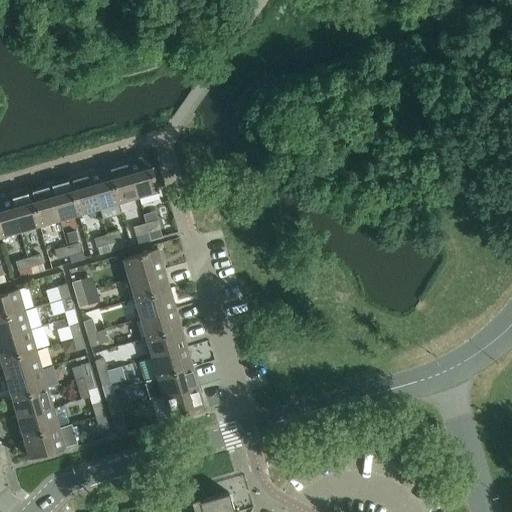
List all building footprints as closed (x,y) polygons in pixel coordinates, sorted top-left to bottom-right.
[(148,156),(127,162),(138,196),(158,191),(148,156)] [(127,162),(108,168),(118,202),(138,196),(127,162)] [(108,168),(88,173),(98,208),(118,202),(108,168)] [(88,173),(69,179),(79,214),(98,208),(88,173)] [(69,179),(49,185),(59,219),(79,214),(69,179)] [(49,185),(29,191),(39,225),(59,219),(49,185)] [(29,191),(10,196),(20,231),(39,225),(29,191)] [(10,196),(0,199),(0,236),(0,237),(20,231),(10,196)] [(158,220),(145,224),(148,233),(160,229),(158,220)] [(148,233),(145,224),(133,228),(136,236),(148,233)] [(75,231),(66,234),(68,243),(78,240),(75,231)] [(118,232),(106,235),(109,244),(121,240),(118,232)] [(109,244),(106,235),(94,239),(97,247),(109,244)] [(79,243),(67,247),(69,255),(82,252),(79,243)] [(69,255),(67,247),(55,250),(57,259),(69,255)] [(123,259),(129,279),(163,269),(157,249),(123,259)] [(40,255),(28,258),(30,267),(42,263),(40,255)] [(30,267),(28,258),(16,262),(18,270),(30,267)] [(163,269),(129,279),(135,299),(169,289),(163,269)] [(72,283),(76,295),(84,293),(80,280),(72,283)] [(58,287),(61,299),(70,297),(66,285),(58,287)] [(169,289),(135,299),(140,319),(175,309),(169,289)] [(0,294),(0,316),(24,310),(18,290),(0,294)] [(84,293),(76,295),(79,307),(88,305),(84,293)] [(70,297),(61,299),(65,311),(73,309),(70,297)] [(175,309),(140,319),(146,338),(180,328),(175,309)] [(24,310),(0,316),(0,338),(29,330),(24,310)] [(83,322),(87,334),(95,332),(92,320),(83,322)] [(69,326),(73,338),(81,336),(78,324),(69,326)] [(180,328),(146,338),(152,358),(186,348),(180,328)] [(29,330),(0,338),(0,356),(1,359),(35,349),(29,330)] [(95,332),(87,334),(90,346),(99,344),(95,332)] [(81,336),(73,338),(73,340),(76,350),(85,348),(81,336)] [(73,340),(62,343),(65,354),(76,350),(73,340)] [(186,348),(152,358),(157,377),(192,367),(186,348)] [(35,349),(1,359),(6,379),(41,369),(35,349)] [(95,361),(98,373),(107,371),(103,359),(95,361)] [(81,365),(84,377),(93,375),(89,363),(81,365)] [(192,367),(157,377),(163,397),(198,387),(192,367)] [(41,369),(6,379),(12,398),(47,388),(41,369)] [(107,371),(98,373),(102,385),(110,383),(107,371)] [(93,375),(84,377),(88,390),(96,387),(93,375)] [(198,387),(163,397),(169,417),(204,407),(198,387)] [(47,388),(12,398),(18,418),(52,408),(47,388)] [(106,400),(110,413),(118,410),(115,398),(106,400)] [(92,404),(96,417),(104,414),(100,402),(92,404)] [(52,408),(18,418),(24,438),(58,428),(52,408)] [(118,410),(110,413),(113,425),(122,422),(118,410)] [(104,414),(96,417),(99,429),(108,426),(104,414)] [(58,428),(24,438),(29,458),(76,445),(70,425),(58,428)] [(234,511),(228,492),(194,502),(196,511),(234,511)]
